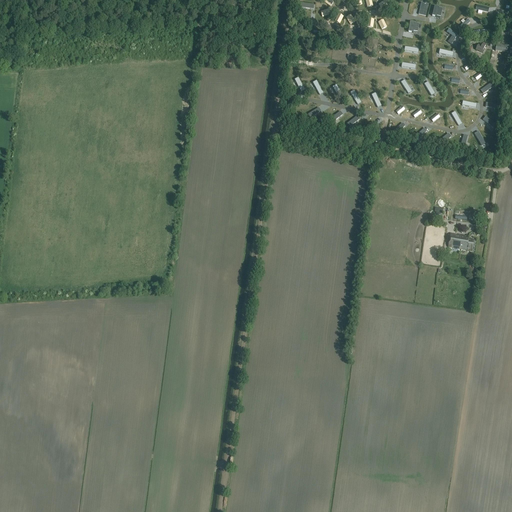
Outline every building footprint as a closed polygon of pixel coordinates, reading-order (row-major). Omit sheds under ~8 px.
[(421,2),(419,14),(424,15),(427,3),(421,2)] [(411,20),(409,30),(413,31),(414,30),(418,30),(419,23),(415,22),(415,21),(411,20)] [(450,28),(447,31),(453,35),(456,37),(458,34),(450,28)] [(511,53),(511,47),(503,46),(497,45),(495,51),(502,52),(511,53)] [(464,60),(460,63),(461,65),(461,67),(461,68),(462,70),(462,72),(463,74),(464,76),(466,78),(473,73),(483,66),(483,65),(471,55),(464,60)] [(473,73),(466,78),(475,87),(476,88),(476,89),(483,83),(493,75),(483,66),(473,73)] [(284,95),(288,96),(302,99),(303,99),(303,96),(313,98),(305,83),(298,71),(298,70),(291,69),(288,68),(284,95)] [(316,73),(298,70),(298,71),(305,83),(313,98),(332,102),(325,88),(319,78),(316,73)] [(335,77),(316,73),(319,78),(325,88),(332,102),(333,103),(352,106),(351,106),(343,91),(336,79),(335,77)] [(483,83),(476,89),(477,89),(478,90),(478,91),(479,93),(480,94),(481,95),(481,96),(482,98),(482,99),(495,94),(507,89),(493,75),(483,83)] [(343,78),(335,77),(336,79),(343,91),(351,106),(352,106),(371,110),(370,110),(364,99),(358,88),(354,80),(343,78)] [(388,86),(354,80),(358,88),(364,99),(370,110),(371,110),(382,113),(385,113),(386,107),(390,86),(388,86)] [(405,81),(401,83),(408,95),(412,93),(405,81)] [(424,86),(431,97),(435,95),(428,83),(424,86)] [(495,94),(482,99),(483,101),(483,102),(483,103),(483,105),(483,106),(483,108),(483,109),(483,110),(492,114),(505,119),(506,113),(510,91),(508,89),(507,89),(495,94)] [(284,97),(281,118),(295,121),(297,119),(305,113),(316,104),(302,101),(303,99),(302,99),(288,96),(284,95),(284,97)] [(297,119),(295,121),(317,126),(325,119),(331,114),(338,109),(338,108),(316,104),(305,113),(297,119)] [(396,112),(398,116),(405,111),(402,107),(396,112)] [(325,119),(317,126),(336,130),(342,125),(350,119),(358,112),(338,108),(338,109),(331,114),(325,119)] [(480,122),(479,123),(489,135),(500,148),(504,125),(505,119),(492,114),(483,110),(483,111),(483,112),(483,113),(482,115),(482,116),(482,118),(481,119),(480,120),(480,122)] [(412,116),(415,119),(421,114),(419,111),(412,116)] [(342,125),(336,130),(355,135),(360,131),(369,123),(378,117),(358,112),(350,119),(342,125)] [(462,124),(455,113),(451,115),(458,126),(462,124)] [(430,120),(433,123),(440,118),(437,115),(430,120)] [(360,131),(355,135),(381,140),(381,136),(383,126),(384,120),(385,118),(384,118),(378,117),(369,123),(360,131)] [(388,128),(386,142),(397,144),(419,125),(399,121),(393,120),(390,119),(388,128)] [(472,130),(471,130),(474,143),(479,163),(495,167),(497,166),(498,165),(500,148),(489,135),(479,123),(478,124),(477,125),(476,126),(475,127),(474,128),(473,129),(472,130)] [(419,125),(397,144),(399,145),(419,149),(441,130),(424,127),(422,126),(419,125)] [(441,130),(419,149),(420,150),(444,155),(455,143),(463,133),(461,133),(460,134),(459,134),(457,134),(456,134),(454,133),(453,133),(452,133),(443,131),(441,130)] [(455,143),(444,155),(445,155),(479,163),(474,143),(471,130),(469,131),(468,132),(467,132),(466,133),(464,133),(463,133),(455,143)] [(472,252),(474,241),(468,240),(468,239),(465,238),(465,237),(450,234),(448,248),(472,252)]
